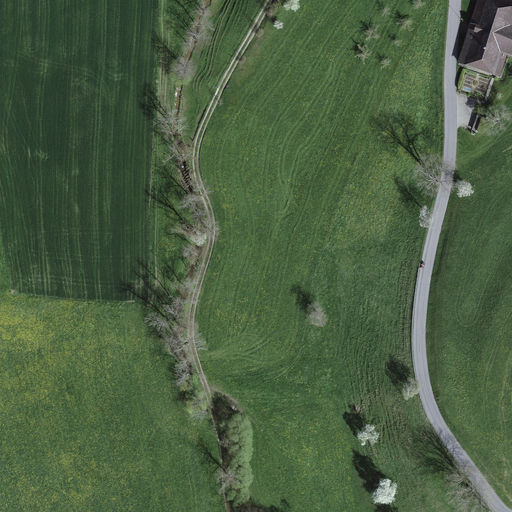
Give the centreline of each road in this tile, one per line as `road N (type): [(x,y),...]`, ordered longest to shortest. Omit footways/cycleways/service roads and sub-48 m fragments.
road 1 (tertiary): [(455,0),(451,131),(424,275),(419,363),(441,429),(503,511)]
road 2 (track): [(271,0),(210,107),(194,162),(210,236),(191,333),(225,455),(229,511)]
